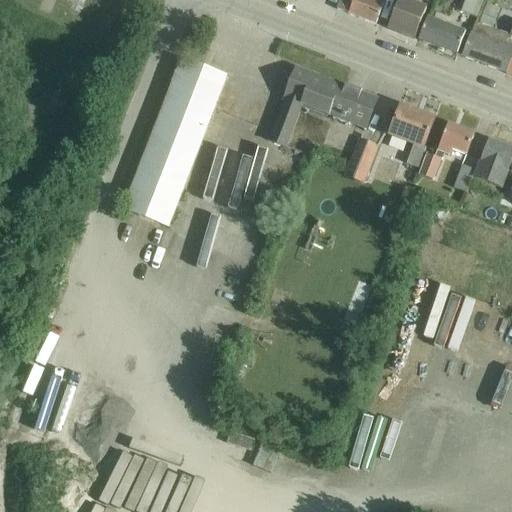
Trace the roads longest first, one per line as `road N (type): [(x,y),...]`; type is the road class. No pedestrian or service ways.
road 1 (unknown): [(162,0),(87,246),(96,433),(107,483),(126,511)]
road 2 (tertiary): [(511,105),(238,0)]
road 3 (unknown): [(340,511),(474,482),(489,474),(500,452)]
